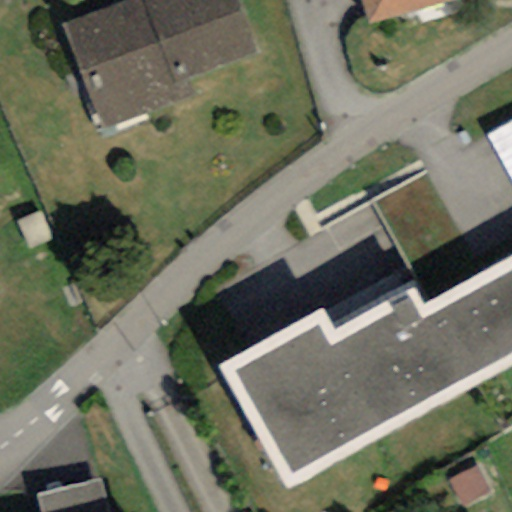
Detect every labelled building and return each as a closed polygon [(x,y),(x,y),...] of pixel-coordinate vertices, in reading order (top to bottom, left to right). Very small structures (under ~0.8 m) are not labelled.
[(256,62),(233,0),(140,0),(62,29),(100,133),(193,100),(188,86),(256,62)] [(357,0),(367,33),(480,0),(357,0)] [(511,121),(484,136),(511,188),(511,121)] [(324,319),(216,379),(286,503),(511,377),(511,260),(423,310),(414,292),(334,336),(324,319)] [(490,497),(477,469),(448,482),(461,511),(490,497)] [(36,511),(106,511),(99,483),(34,500),(36,511)]
